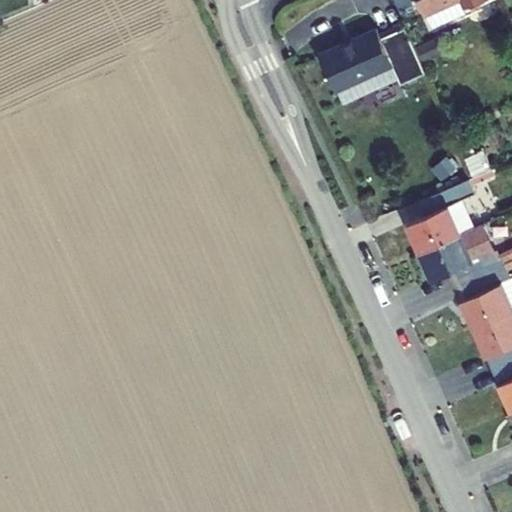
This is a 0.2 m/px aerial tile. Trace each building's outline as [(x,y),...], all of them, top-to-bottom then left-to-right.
[(418,0),(431,28),(481,5),(478,0),(418,0)] [(401,83),(426,71),(405,26),(381,37),(377,28),(320,54),(337,89),(392,64),(399,77),(401,83)] [(392,64),(337,89),(343,102),(399,77),(392,64)] [(408,222),(421,250),(475,226),(463,198),(476,192),(469,177),(418,200),(425,214),(408,222)] [(359,204),(361,209),(370,205),(367,200),(359,204)] [(370,205),(361,209),(367,220),(376,216),(370,205)] [(421,250),(434,278),(450,271),(456,284),(505,262),(499,249),(493,251),(480,223),(475,226),(421,250)] [(475,326),(511,309),(511,275),(511,276),(505,262),(456,284),(475,326)] [(511,359),(511,309),(475,326),(494,368),(511,359)] [(511,359),(494,368),(511,409),(511,359)]
